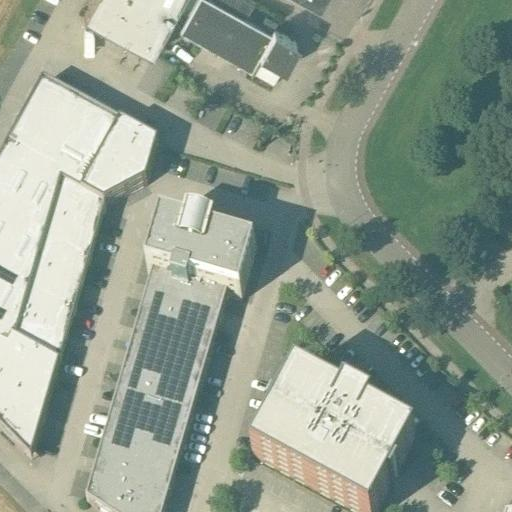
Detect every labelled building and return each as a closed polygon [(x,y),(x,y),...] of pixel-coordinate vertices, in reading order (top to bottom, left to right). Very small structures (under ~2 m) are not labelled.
[(151,53),(180,0),(91,0),(83,16),(151,53)] [(285,68),(300,42),(274,27),(271,32),(212,0),(195,0),(180,30),(247,67),(244,71),(270,86),(281,66),(285,68)] [(242,0),(219,0),(237,10),(242,0)] [(0,430),(33,464),(36,453),(75,319),(107,209),(148,187),(159,148),(45,85),(0,166),(0,430)] [(217,232),(200,227),(190,224),(188,232),(161,224),(161,225),(163,226),(148,275),(154,277),(87,504),(99,511),(166,511),(229,299),(242,303),(257,254),(259,254),(259,253),(215,240),(217,232)] [(350,511),(378,511),(391,489),(394,490),(401,477),(398,476),(415,444),(417,441),(371,416),(375,409),(347,395),(344,401),(298,376),(296,379),(279,411),(276,409),(269,422),(272,424),(253,459),(350,511)]
